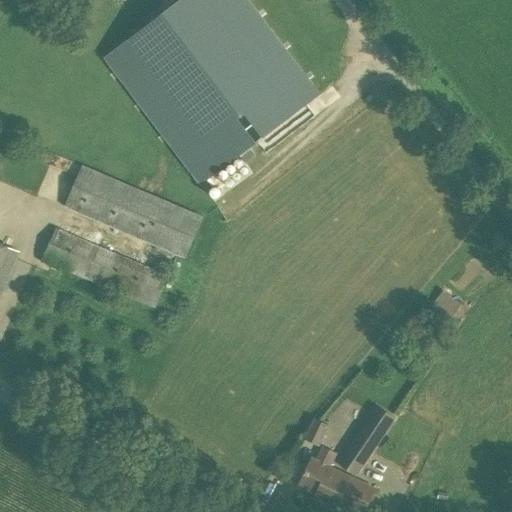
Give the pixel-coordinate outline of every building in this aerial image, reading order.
[(320,94),(248,0),(180,0),(158,17),(154,12),(145,20),(148,24),(103,59),(200,186),(238,157),(244,165),(254,157),(248,150),(320,94)] [(185,258),(202,217),(82,167),(65,207),(185,258)] [(154,308),(168,276),(55,228),(41,260),(154,308)] [(0,295),(18,253),(0,244),(0,295)] [(456,284),(463,291),(480,275),(473,268),(456,284)] [(357,476),(396,418),(377,405),(338,464),(357,476)] [(314,418),(304,439),(319,446),(329,426),(314,418)] [(330,502),(343,475),(329,468),(336,454),(322,448),(316,461),(312,460),(298,486),(330,502)] [(343,475),(330,502),(349,511),(363,511),(374,491),(343,475)]
